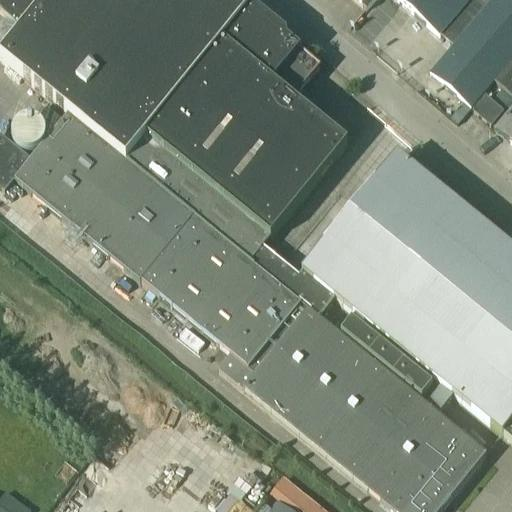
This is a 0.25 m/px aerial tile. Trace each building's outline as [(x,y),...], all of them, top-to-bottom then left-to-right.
[(0,62),(0,66),(26,88),(97,0),(0,0),(0,19),(20,37),(0,62)] [(145,143),(270,245),(347,150),(292,106),(319,74),(285,46),(286,40),(255,14),(250,15),(248,18),(225,0),(97,0),(26,88),(67,121),(125,168),(145,143)] [(348,0),(366,15),(378,0),(348,0)] [(391,0),(439,41),(474,0),(391,0)] [(455,49),(429,79),(470,113),(493,86),(502,94),(491,106),(507,119),(494,133),(511,148),(511,0),(474,0),(442,38),(455,49)] [(473,116),(490,132),(504,117),(486,101),(473,116)] [(218,375),(243,393),(307,314),(250,270),(263,253),(270,245),(145,143),(125,168),(67,121),(62,127),(45,112),(35,124),(36,125),(38,126),(39,127),(40,128),(41,129),(42,130),(43,132),(43,133),(51,139),(30,165),(1,141),(0,141),(0,194),(4,197),(14,186),(140,288),(229,361),(218,375)] [(301,278),(302,279),(314,289),(334,305),(440,392),(453,402),(502,441),(511,448),(511,256),(396,161),(301,278)] [(437,421),(453,402),(440,392),(424,411),(331,335),(339,326),(326,317),(334,305),(314,289),(302,279),(299,282),(263,253),(250,270),(307,314),(243,393),(388,511),(443,511),(483,464),(486,459),(448,430),(437,421)] [(320,511),(285,483),(272,500),(279,506),(286,511),(320,511)] [(0,511),(27,511),(7,496),(0,503),(0,511)] [(246,511),(237,502),(225,511),(246,511)]
